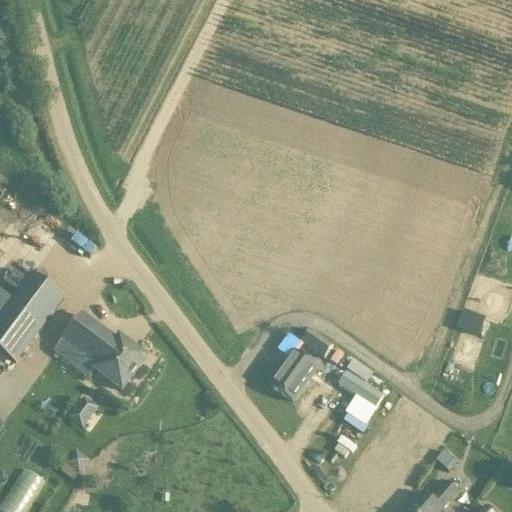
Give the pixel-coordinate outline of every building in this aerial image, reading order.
[(432,212),(387,183),(333,264),(382,295),(432,212)] [(47,332),(64,305),(30,283),(12,312),(47,332)] [(82,318),(54,356),(88,380),(94,373),(121,394),(146,360),(118,339),(115,343),(82,318)] [(310,332),(299,346),(323,362),(332,349),(310,332)] [(316,371),(294,355),(297,351),(282,341),(272,355),(286,365),(269,389),(292,405),(316,371)] [(336,419),(359,434),(382,397),(341,371),(332,385),(351,397),(336,419)] [(79,399),(69,418),(83,425),(93,407),(79,399)] [(0,511),(30,511),(44,481),(19,469),(0,511)] [(442,511),(458,494),(446,483),(430,503),(422,496),(407,511),(442,511)]
